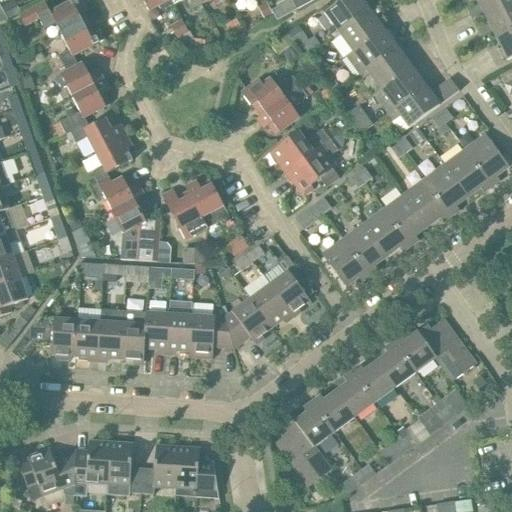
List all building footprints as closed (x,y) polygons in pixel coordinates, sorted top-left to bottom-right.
[(61,35),(88,21),(83,14),(89,11),(82,0),(75,0),(50,13),(45,3),(20,17),(25,27),(39,20),(45,30),(56,25),(61,35)] [(174,5),(173,4),(170,0),(142,0),(149,12),(160,6),(162,11),(174,5)] [(291,0),(292,0),(297,10),(314,1),(313,0),(291,0)] [(339,33),(370,11),(362,0),(343,0),(325,14),(333,26),(329,30),(334,37),(339,33)] [(511,5),(511,0),(476,0),(486,19),(511,5)] [(258,6),(264,16),(271,13),(265,2),(258,6)] [(15,3),(3,9),(9,20),(21,13),(15,3)] [(511,5),(486,19),(497,40),(511,31),(511,5)] [(353,52),(384,30),(370,11),(339,33),(353,52)] [(59,56),(65,68),(76,62),(74,57),(104,41),(98,29),(93,32),(88,21),(61,35),(70,51),(59,56)] [(188,33),(182,21),(171,27),(177,39),(188,33)] [(237,21),(226,26),(232,37),(242,32),(237,21)] [(296,47),(306,39),(297,27),(287,34),(295,45),(296,47)] [(384,30),(353,52),(346,58),(360,77),(367,71),(398,49),(384,30)] [(511,31),(497,40),(508,61),(511,59),(511,31)] [(287,34),(274,44),(281,54),(295,45),(287,34)] [(381,91),(412,68),(398,49),(367,71),(369,74),(381,91)] [(0,52),(0,56),(4,66),(12,63),(7,50),(0,52)] [(67,87),(73,98),(104,81),(98,69),(93,72),(87,62),(79,66),(78,66),(76,62),(65,68),(67,72),(56,78),(62,90),(67,87)] [(12,63),(4,66),(8,80),(17,77),(12,63)] [(323,63),(314,69),(319,76),(328,70),(323,63)] [(426,87),(412,68),(381,91),(374,96),(388,115),(426,87)] [(256,120),(257,120),(300,88),(292,78),(284,84),(276,74),(263,85),(260,80),(241,93),(252,108),(253,107),(260,117),(256,120)] [(30,75),(18,80),(23,93),(35,88),(30,75)] [(434,99),(426,87),(388,115),(393,123),(401,117),(409,129),(440,106),(459,92),(450,80),(434,92),(438,96),(434,99)] [(59,138),(71,132),(87,124),(85,119),(110,106),(105,95),(110,92),(104,81),(73,98),(81,113),(54,127),(59,138)] [(340,91),(334,82),(327,87),(334,96),(340,91)] [(300,88),(257,120),(264,130),(269,127),(276,136),(292,124),(300,119),(293,109),(308,98),(300,88)] [(327,88),(318,95),(326,106),(335,99),(327,88)] [(8,98),(13,111),(22,108),(17,95),(8,98)] [(373,125),(359,107),(347,116),(361,135),(373,125)] [(22,108),(13,111),(18,125),(26,122),(22,108)] [(446,125),(453,119),(446,110),(439,115),(446,125)] [(446,125),(439,115),(432,120),(439,129),(446,125)] [(96,153),(127,137),(121,125),(116,128),(110,117),(90,128),(89,128),(87,124),(71,132),(77,144),(88,138),(96,153)] [(270,154),(285,174),(323,146),(333,138),(326,128),(306,142),(299,133),(270,154)] [(342,149),(344,137),(341,132),(333,138),(323,146),(285,174),(293,184),(297,181),(299,184),(298,190),(310,193),(311,186),(320,180),(327,189),(340,180),(326,161),(342,149)] [(486,136),(465,151),(492,187),(500,181),(497,177),(509,168),(486,136)] [(127,137),(96,153),(104,168),(93,174),(95,178),(88,181),(91,189),(110,179),(107,175),(133,161),(127,151),(133,148),(127,137)] [(23,141),(28,154),(37,151),(32,138),(23,141)] [(405,139),(398,145),(405,154),(412,149),(405,139)] [(398,159),(405,154),(398,145),(391,150),(398,159)] [(37,151),(28,154),(33,168),(42,165),(37,151)] [(492,187),(465,151),(445,166),(468,198),(480,189),(484,193),(492,187)] [(0,188),(2,188),(10,185),(2,164),(0,164),(0,188)] [(468,198),(445,166),(424,181),(451,217),(459,211),(456,207),(468,198)] [(365,169),(357,175),(364,184),(372,179),(365,169)] [(364,184),(357,175),(351,179),(358,189),(364,184)] [(105,196),(113,212),(139,198),(144,195),(138,184),(133,187),(127,176),(112,184),(110,179),(91,189),(97,200),(105,196)] [(52,194),(47,181),(39,184),(43,197),(52,194)] [(186,187),(208,230),(218,224),(230,218),(210,181),(199,187),(197,181),(186,187)] [(451,217),(424,181),(404,195),(428,228),(440,219),(443,223),(451,217)] [(191,238),(208,230),(186,187),(185,187),(188,193),(178,198),(174,191),(162,197),(180,231),(186,228),(191,238)] [(2,188),(0,188),(0,213),(9,210),(2,188)] [(43,197),(48,211),(57,208),(52,194),(43,197)] [(428,228),(404,195),(384,210),(411,247),(419,241),(415,237),(428,228)] [(139,198),(113,212),(124,234),(122,260),(157,262),(161,219),(149,218),(139,198)] [(324,199),(317,204),(324,214),(331,209),(324,199)] [(318,218),(324,214),(317,204),(296,219),(304,230),(319,220),(318,218)] [(0,236),(17,231),(9,210),(0,213),(0,236)] [(411,247),(384,210),(363,225),(387,257),(399,248),(403,253),(411,247)] [(59,240),(67,237),(62,224),(54,227),(59,240)] [(387,257),(363,225),(343,240),(370,277),(378,271),(375,266),(387,257)] [(85,227),(72,233),(76,243),(89,238),(85,227)] [(17,231),(0,236),(0,260),(13,256),(9,244),(20,241),(17,231)] [(72,251),(67,237),(59,240),(63,254),(72,251)] [(227,247),(227,248),(234,257),(249,247),(242,237),(227,247)] [(370,277),(343,240),(322,255),(346,288),(359,278),(362,283),(370,277)] [(78,249),(81,258),(97,259),(97,248),(82,247),(78,249)] [(247,255),(253,263),(264,254),(259,247),(247,255)] [(226,263),(234,257),(227,248),(219,254),(226,263)] [(206,251),(184,249),(182,264),(206,266),(206,251)] [(253,263),(247,255),(236,264),(241,271),(253,263)] [(0,285),(21,278),(13,256),(0,260),(0,285)] [(269,286),(291,315),(310,302),(308,298),(314,294),(287,258),(278,264),(285,274),(269,286)] [(103,281),(103,274),(104,265),(79,263),(77,268),(82,271),(81,280),(103,281)] [(103,274),(103,281),(117,281),(118,266),(104,265),(103,274)] [(149,277),(149,268),(127,267),(126,282),(148,284),(149,277)] [(163,269),(149,268),(149,277),(163,278),(163,269)] [(195,271),(180,270),(180,279),(194,280),(195,271)] [(28,300),(21,278),(0,285),(0,309),(13,306),(28,300)] [(273,329),(291,315),(269,286),(251,299),(273,329)] [(251,299),(224,319),(234,350),(250,338),(254,343),(273,329),(251,299)] [(124,312),(101,311),(100,322),(98,359),(121,361),(123,324),(124,312)] [(124,312),(123,324),(121,361),(143,362),(144,362),(145,350),(144,350),(146,325),(145,325),(146,313),(124,312)] [(145,350),(167,352),(169,315),(146,313),(145,325),(146,325),(144,350),(145,350)] [(169,315),(167,352),(190,353),(189,359),(192,316),(169,315)] [(234,350),(224,319),(192,316),(189,359),(213,360),(213,349),(234,350)] [(27,323),(20,318),(12,328),(19,334),(27,323)] [(75,358),(76,340),(78,321),(38,318),(24,338),(36,347),(52,348),(52,356),(56,356),(56,358),(58,361),(69,362),(72,360),(72,357),(75,358)] [(78,321),(76,340),(75,358),(98,359),(100,322),(78,321)] [(417,333),(436,359),(453,382),(460,377),(476,365),(444,321),(430,331),(427,326),(417,333)] [(402,337),(393,344),(415,374),(436,359),(417,333),(406,342),(402,337)] [(388,354),(376,363),(395,389),(415,374),(393,344),(385,350),(388,354)] [(375,403),(395,389),(376,363),(365,371),(362,367),(353,373),(375,403)] [(375,403),(353,373),(344,380),(348,384),(337,392),(355,418),(375,403)] [(481,377),(473,383),(480,394),(489,388),(481,377)] [(355,418),(337,392),(324,401),(321,397),(313,402),(335,433),(355,418)] [(335,433),(313,402),(304,409),(306,415),(296,422),(315,448),(335,433)] [(443,411),(450,421),(457,416),(450,406),(443,411)] [(443,426),(450,421),(443,411),(436,416),(443,426)] [(315,448),(296,422),(286,429),(289,434),(276,444),(308,488),(332,471),(315,448)] [(410,436),(403,441),(410,451),(417,446),(410,436)] [(403,456),(410,451),(403,441),(396,446),(403,456)] [(74,496),(87,497),(88,483),(108,485),(111,444),(89,442),(88,467),(76,466),(74,495),(74,496)] [(129,494),(141,495),(143,469),(131,469),(133,445),(111,444),(108,485),(108,496),(129,497),(129,494)] [(155,488),(176,489),(178,448),(156,447),(155,470),(143,469),(141,495),(154,496),(155,488)] [(219,500),(214,463),(199,462),(200,450),(178,448),(176,489),(175,497),(219,500)] [(58,472),(50,450),(29,458),(30,461),(19,465),(32,501),(43,497),(47,508),(67,501),(65,496),(74,496),(74,495),(76,466),(58,472)] [(369,466),(362,471),(369,481),(376,475),(369,466)] [(362,486),(369,481),(362,471),(355,476),(362,486)] [(342,485),(349,495),(362,486),(355,476),(342,485)] [(497,504),(505,503),(504,491),(495,492),(497,504)] [(495,492),(487,494),(489,505),(497,504),(495,492)] [(487,494),(478,495),(479,499),(480,507),(489,505),(487,494)] [(14,498),(11,507),(20,510),(23,501),(14,498)] [(319,507),(319,511),(342,511),(341,501),(335,502),(335,505),(319,507)] [(455,511),(454,503),(445,504),(446,511),(455,511)]
